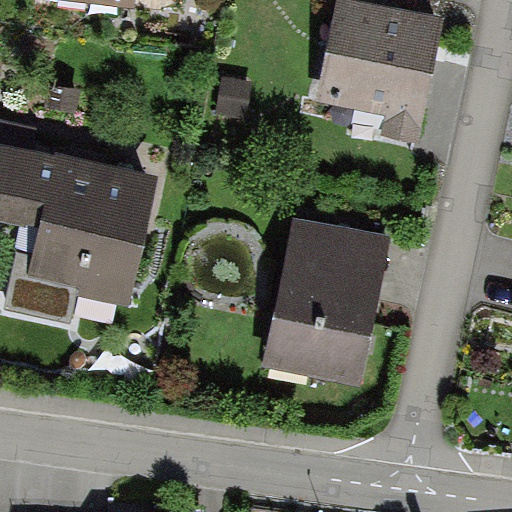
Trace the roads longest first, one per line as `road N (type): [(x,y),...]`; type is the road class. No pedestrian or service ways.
road 1 (residential): [(404,488),(505,0)]
road 2 (residential): [(404,488),(0,429)]
